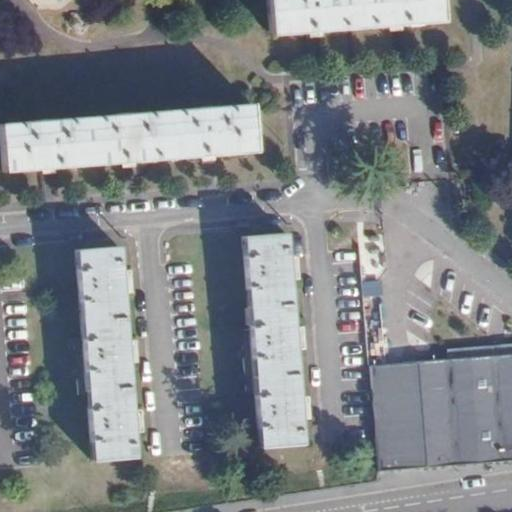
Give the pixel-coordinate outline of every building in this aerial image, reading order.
[(437,0),(266,0),(268,32),(439,20),(437,0)] [(248,105),(0,124),(0,160),(1,170),(251,150),(248,105)] [(300,444),(283,233),(243,236),(260,447),(300,444)] [(133,458),(116,246),(74,250),(91,460),(133,458)] [(511,460),(511,351),(373,362),(382,471),(511,460)]
